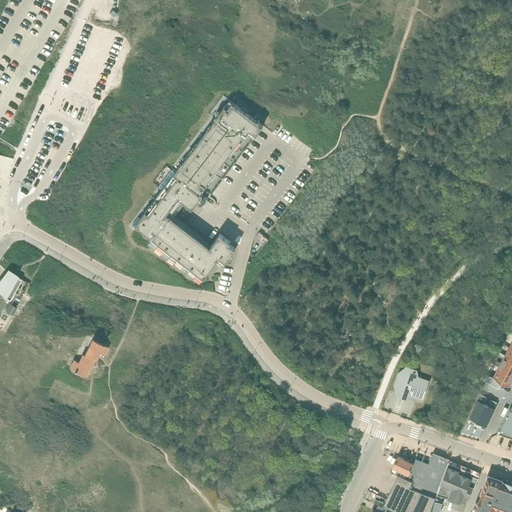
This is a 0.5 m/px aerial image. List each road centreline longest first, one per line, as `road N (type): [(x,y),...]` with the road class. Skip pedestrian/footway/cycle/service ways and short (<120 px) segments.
road 1 (unclassified): [(385,423),(294,383),(218,300),(122,282),(0,219)]
road 2 (residential): [(511,467),(385,423)]
